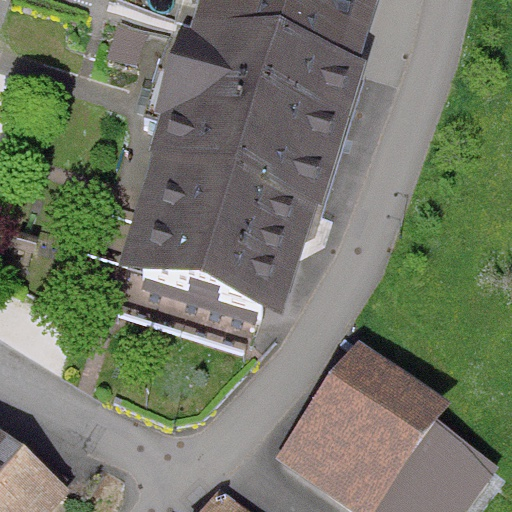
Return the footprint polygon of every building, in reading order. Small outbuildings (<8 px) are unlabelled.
[(119,0),(183,20),(155,108),(168,112),(121,262),(287,314),(368,59),(361,57),(379,0),(119,0)] [(451,401),(360,338),(276,458),(354,511),(372,511),(439,420),(451,401)] [(466,511),(501,464),(439,420),(372,511),(466,511)] [(0,511),(52,511),(73,485),(0,428),(0,511)] [(247,511),(218,490),(201,511),(247,511)]
